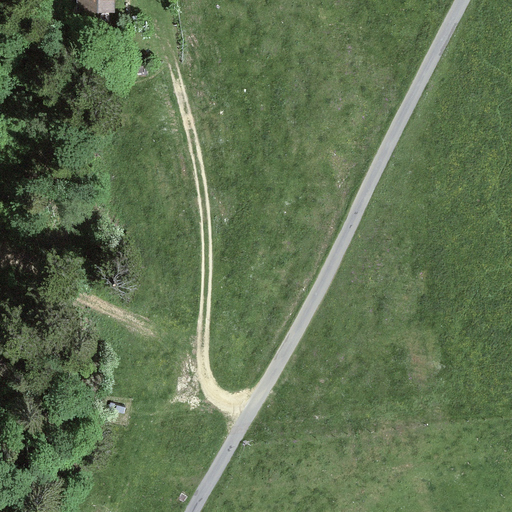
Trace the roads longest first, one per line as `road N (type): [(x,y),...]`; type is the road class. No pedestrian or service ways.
road 1 (unclassified): [(462,0),(300,325),(192,511)]
road 2 (track): [(253,406),(214,399),(206,382),(202,212),(175,65)]
